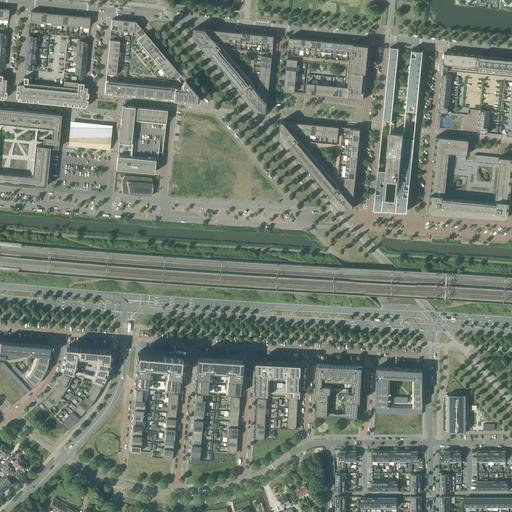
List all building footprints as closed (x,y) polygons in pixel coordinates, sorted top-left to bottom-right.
[(140,37),(145,33),(143,31),(142,29),(141,28),(140,27),(139,26),(140,26),(139,26),(138,24),(137,24),(136,22),(135,22),(134,21),(133,31),(136,31),(140,37)] [(274,36),(242,32),(195,28),(194,36),(242,94),(256,110),(267,111),(268,101),(272,57),(270,57),(271,55),(272,55),(273,46),(274,36)] [(136,40),(140,45),(149,37),(145,33),(140,37),(136,40)] [(140,45),(143,49),(152,41),(149,37),(140,45)] [(289,56),(289,59),(293,59),(298,59),(298,60),(309,61),(342,65),(346,65),(344,87),(317,84),(318,82),(312,81),(312,83),(306,83),(305,93),(363,99),(369,45),(289,37),(287,56),(289,56)] [(143,49),(147,53),(156,45),(152,41),(143,49)] [(147,53),(150,57),(159,49),(156,45),(147,53)] [(398,48),(395,48),(391,47),(390,47),(384,110),(383,123),(383,121),(391,121),(391,122),(394,97),(407,99),(405,112),(406,112),(406,110),(416,111),(416,115),(423,50),(422,50),(422,51),(412,50),(412,49),(409,80),(409,81),(408,87),(395,86),(399,48),(398,48)] [(150,57),(153,61),(163,54),(159,49),(150,57)] [(511,59),(510,59),(507,59),(504,59),(504,58),(502,58),(497,58),(494,57),(491,57),(489,57),(481,56),(478,56),(477,56),(476,56),(471,55),(467,55),(465,55),(464,55),(463,54),(458,54),(453,53),(451,53),(448,53),(444,53),(444,58),(443,64),(445,64),(452,64),(462,65),(471,66),(480,67),(489,68),(500,69),(510,70),(511,70),(511,59)] [(153,61),(157,65),(166,58),(163,54),(153,61)] [(157,65),(160,69),(170,62),(166,58),(157,65)] [(165,73),(165,72),(173,66),(170,62),(160,69),(164,74),(165,73)] [(165,72),(165,73),(169,77),(172,75),(174,77),(178,74),(179,73),(177,71),(175,68),(174,68),(173,67),(173,66),(165,72)] [(130,75),(130,77),(127,77),(106,75),(104,93),(180,101),(181,99),(186,99),(186,101),(196,102),(197,95),(185,80),(181,84),(178,79),(177,79),(177,80),(176,80),(175,81),(174,81),(173,81),(172,81),(144,78),(137,78),(137,76),(130,75)] [(16,98),(19,98),(19,100),(86,107),(86,105),(87,105),(89,93),(87,93),(88,87),(83,87),(84,83),(78,83),(63,81),(62,86),(28,83),(28,78),(24,77),(23,84),(19,84),(19,86),(18,86),(16,98)] [(126,169),(129,170),(134,170),(136,170),(141,171),(142,171),(147,171),(148,172),(153,172),(154,172),(155,162),(155,161),(155,159),(155,160),(158,160),(158,159),(158,157),(159,151),(160,140),(161,140),(162,140),(163,140),(163,141),(164,141),(164,138),(164,134),(165,128),(166,122),(166,120),(167,110),(166,110),(163,109),(160,109),(159,109),(156,109),(152,108),(149,108),(144,107),(141,107),(138,107),(137,107),(135,107),(125,106),(122,105),(122,106),(122,111),(122,112),(121,117),(121,118),(120,129),(120,130),(119,135),(119,136),(119,141),(119,142),(118,154),(118,155),(117,155),(117,157),(117,163),(116,166),(116,168),(117,169),(122,169),(126,169)] [(0,182),(15,184),(25,185),(25,184),(46,186),(50,147),(58,147),(61,115),(0,108),(0,182)] [(219,141),(224,127),(188,112),(182,126),(219,141)] [(279,138),(320,186),(338,208),(352,209),(360,129),(281,121),(279,138)] [(74,146),(82,147),(96,148),(106,149),(109,150),(110,150),(111,128),(98,127),(94,126),(84,125),(74,124),(73,124),(73,129),(72,129),(72,130),(71,140),(71,146),(74,146)] [(396,210),(396,209),(399,210),(399,211),(406,211),(406,210),(406,211),(407,211),(410,184),(414,139),(413,139),(403,138),(403,133),(390,132),(386,169),(386,171),(378,170),(379,168),(378,168),(374,209),(375,209),(375,208),(375,209),(382,210),(382,209),(383,209),(383,210),(390,210),(390,209),(392,209),(392,210),(395,210),(396,209),(396,210)] [(436,136),(431,187),(428,211),(429,211),(428,212),(508,217),(508,216),(511,178),(511,158),(474,154),(474,156),(466,156),(468,139),(436,136)] [(172,193),(250,197),(252,161),(237,160),(236,181),(230,181),(232,160),(221,159),(221,157),(216,156),(215,186),(209,185),(211,154),(205,154),(205,158),(195,157),(194,181),(188,181),(190,157),(174,156),(172,193)] [(125,176),(122,182),(122,193),(151,196),(152,183),(151,178),(125,176)] [(49,354),(50,350),(50,346),(50,345),(36,344),(36,346),(30,345),(29,345),(28,345),(23,345),(8,343),(8,344),(1,344),(1,343),(0,342),(0,350),(11,352),(16,352),(25,353),(29,354),(29,353),(32,353),(32,352),(49,354)] [(62,370),(73,374),(73,373),(75,366),(76,362),(76,357),(76,356),(77,353),(79,353),(79,355),(87,356),(98,357),(97,361),(97,364),(96,369),(95,372),(92,380),(97,382),(103,384),(106,375),(108,366),(109,362),(109,357),(110,350),(99,349),(95,349),(89,348),(80,348),(66,347),(65,352),(65,356),(65,359),(64,363),(63,366),(62,370)] [(137,360),(134,387),(147,388),(159,389),(166,389),(166,390),(179,391),(180,383),(180,376),(181,368),(182,361),(182,356),(152,353),(145,353),(137,352),(137,360)] [(34,385),(35,386),(36,385),(35,385),(34,385),(34,384),(35,383),(36,382),(37,383),(41,379),(41,378),(40,379),(40,378),(39,378),(40,377),(41,375),(42,376),(45,372),(45,371),(44,371),(43,371),(43,370),(44,368),(45,368),(46,368),(48,364),(48,363),(46,363),(46,361),(47,360),(48,360),(49,355),(37,354),(36,361),(33,367),(30,372),(26,377),(28,379),(34,385)] [(195,387),(194,391),(207,392),(215,392),(227,393),(240,394),(240,389),(240,387),(241,379),(241,372),(242,367),(242,364),(242,358),(241,359),(198,357),(198,356),(197,356),(197,361),(196,369),(196,372),(195,379),(195,384),(195,387)] [(30,391),(25,386),(4,363),(3,362),(0,361),(0,365),(2,365),(27,393),(30,391)] [(255,392),(255,395),(268,395),(269,374),(288,375),(287,396),(300,397),(301,389),(301,381),(301,380),(301,372),(302,366),(302,365),(302,363),(300,363),(295,363),(293,362),(288,362),(286,362),(281,362),(278,362),(273,361),(271,361),(271,363),(268,362),(268,361),(257,361),(257,363),(257,368),(257,370),(257,371),(256,375),(256,379),(256,381),(256,383),(256,386),(255,392)] [(362,366),(345,365),(317,364),(316,391),(314,415),(316,415),(325,415),(327,416),(327,415),(347,416),(347,417),(357,417),(359,417),(360,393),(362,366)] [(20,376),(23,374),(18,369),(15,366),(12,368),(20,376)] [(392,375),(398,375),(399,375),(402,376),(422,377),(422,369),(416,369),(408,369),(399,368),(393,368),(385,367),(377,367),(377,375),(376,378),(376,382),(376,385),(376,389),(376,392),(375,396),(375,399),(375,403),(375,406),(387,407),(387,404),(389,379),(389,376),(387,376),(387,375),(389,375),(392,375)] [(64,373),(62,378),(70,383),(72,377),(64,373)] [(62,378),(59,383),(67,388),(70,383),(62,378)] [(31,387),(32,388),(35,386),(34,385),(28,379),(26,381),(25,381),(31,387)] [(414,408),(422,408),(422,390),(422,379),(414,379),(414,385),(414,399),(414,408)] [(11,382),(5,388),(11,394),(13,392),(17,388),(16,387),(11,382)] [(93,382),(91,387),(99,391),(101,386),(93,382)] [(59,383),(56,387),(64,392),(67,388),(59,383)] [(56,387),(53,391),(61,398),(62,397),(61,397),(64,392),(56,387)] [(91,387),(88,391),(96,396),(99,391),(91,387)] [(17,388),(13,392),(15,395),(15,396),(19,400),(27,393),(24,390),(21,393),(17,389),(17,388)] [(53,391),(50,395),(58,402),(61,398),(53,391)] [(88,391),(85,396),(93,401),(96,396),(88,391)] [(445,394),(445,395),(446,395),(447,395),(447,396),(448,396),(448,399),(447,399),(447,401),(446,401),(447,401),(447,402),(448,402),(448,405),(447,405),(447,407),(446,407),(447,407),(447,408),(448,408),(448,411),(447,411),(447,413),(446,413),(447,413),(447,414),(448,414),(448,417),(447,417),(447,419),(446,419),(447,419),(447,420),(448,420),(448,423),(447,423),(447,425),(446,425),(447,425),(447,431),(446,431),(445,431),(449,431),(450,431),(451,431),(457,431),(468,431),(467,431),(466,431),(466,430),(466,429),(466,426),(466,425),(467,425),(466,425),(466,423),(466,420),(466,419),(467,419),(466,419),(466,417),(466,414),(466,413),(467,413),(466,413),(466,411),(466,408),(466,407),(467,407),(466,407),(466,405),(466,402),(466,401),(467,401),(466,401),(466,399),(466,396),(466,395),(467,395),(468,395),(468,394),(457,394),(457,395),(456,395),(456,394),(445,394)] [(50,395),(46,399),(53,405),(55,407),(58,403),(57,402),(58,402),(50,395)] [(82,399),(90,405),(93,401),(85,396),(83,400),(82,399)] [(53,405),(46,399),(42,402),(49,409),(53,405)] [(82,399),(78,403),(86,410),(90,405),(82,399)] [(79,404),(75,407),(82,413),(86,410),(78,403),(79,404)] [(387,407),(375,406),(375,412),(400,414),(422,414),(422,408),(414,408),(412,408),(412,406),(399,406),(391,406),(391,407),(389,407),(387,407)] [(75,407),(72,411),(79,417),(82,413),(75,407)] [(35,409),(30,415),(36,421),(36,420),(41,415),(40,413),(35,409)] [(41,415),(36,420),(41,424),(44,421),(47,423),(49,421),(49,420),(53,416),(54,415),(50,411),(46,415),(43,413),(41,415)] [(72,411),(69,415),(75,421),(79,417),(72,411)] [(491,422),(495,417),(489,411),(485,415),(491,422)] [(69,415),(65,419),(72,425),(75,421),(69,415)] [(50,426),(46,429),(51,434),(52,432),(58,426),(54,423),(57,420),(53,416),(49,420),(49,421),(47,423),(50,426)] [(385,418),(385,427),(391,427),(391,424),(394,424),(395,418),(387,417),(385,417),(385,418)] [(374,418),(374,421),(376,421),(376,424),(379,424),(379,427),(385,428),(385,427),(385,418),(374,418)] [(409,418),(402,418),(402,424),(405,424),(405,427),(411,427),(411,418),(409,418)] [(72,425),(65,419),(62,422),(68,429),(72,425)] [(324,419),(324,427),(333,428),(333,420),(326,419),(324,419)] [(422,419),(411,419),(411,429),(418,429),(418,426),(421,426),(421,422),(422,422),(422,419)] [(316,420),(316,428),(324,429),(324,420),(316,420)] [(340,420),(340,428),(348,429),(348,423),(349,421),(347,420),(340,420)] [(348,429),(348,431),(356,431),(357,423),(348,423),(348,429)] [(58,426),(52,432),(59,439),(65,433),(59,427),(58,426)] [(286,433),(285,439),(290,439),(290,441),(296,438),(296,430),(291,430),(291,434),(286,433)] [(264,444),(264,451),(272,452),(273,443),(266,443),(264,443),(264,444)] [(255,444),(254,450),(257,451),(257,454),(264,454),(264,444),(255,444)] [(7,446),(1,454),(5,458),(11,450),(10,450),(11,449),(9,448),(8,448),(6,447),(7,446)] [(342,461),(345,461),(345,451),(339,451),(339,456),(336,456),(336,461),(342,461)] [(417,451),(412,451),(412,462),(421,462),(421,456),(417,456),(417,451)] [(8,463),(4,468),(13,475),(18,468),(24,461),(24,460),(22,459),(22,458),(20,457),(19,456),(13,464),(18,468),(16,471),(14,469),(8,464),(8,463)] [(130,457),(129,464),(132,464),(132,467),(138,468),(139,465),(139,458),(130,457)] [(139,458),(139,465),(147,466),(148,458),(139,457),(139,458)] [(227,459),(226,467),(233,467),(233,464),(236,465),(236,458),(227,457),(227,459)] [(217,458),(217,465),(220,465),(220,468),(226,468),(226,467),(227,459),(224,459),(217,458)] [(0,466),(3,469),(4,468),(8,463),(7,463),(9,461),(6,460),(2,465),(0,463),(0,466)] [(18,468),(13,475),(19,480),(24,473),(23,472),(26,468),(27,468),(28,466),(29,465),(24,461),(18,468)] [(154,462),(153,470),(162,470),(162,464),(162,462),(160,462),(154,462)] [(162,470),(161,473),(168,474),(168,471),(171,471),(171,464),(162,464),(162,470)] [(189,465),(189,472),(192,472),(192,475),(198,476),(198,474),(199,466),(189,465)] [(199,465),(198,474),(204,475),(205,472),(208,472),(208,466),(201,465),(199,465)] [(4,475),(0,478),(8,487),(9,486),(10,486),(12,485),(11,484),(12,483),(9,479),(13,476),(13,475),(4,468),(3,469),(4,470),(2,472),(4,475)] [(503,481),(503,490),(511,490),(511,486),(508,486),(508,481),(503,481)] [(302,490),(304,494),(305,496),(309,495),(310,495),(312,498),(316,495),(313,489),(309,491),(305,484),(303,486),(303,485),(300,486),(302,490)] [(299,497),(304,494),(302,490),(300,486),(297,488),(297,489),(295,490),(299,497)] [(283,496),(278,500),(281,504),(283,508),(290,504),(291,506),(294,504),(289,496),(287,497),(286,495),(285,495),(284,495),(283,496)] [(48,508),(54,511),(77,511),(78,511),(67,505),(66,508),(59,504),(59,503),(53,499),(50,505),(48,508)]
